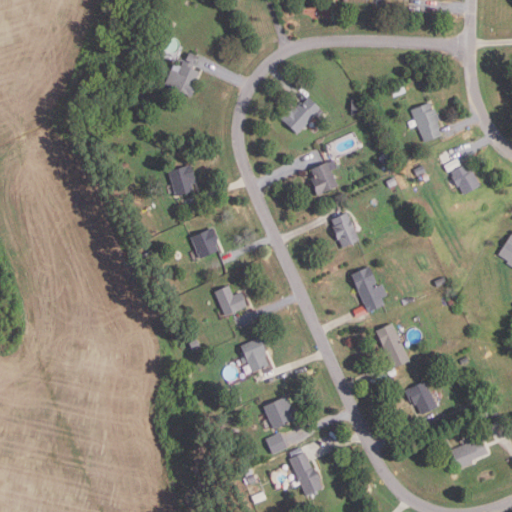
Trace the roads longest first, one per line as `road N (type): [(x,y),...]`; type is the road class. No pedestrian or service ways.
road 1 (residential): [(470,47),(302,44),(260,72),(244,100),(239,133),(253,187),(384,471),(409,498),(437,511),(486,511),(511,501)]
road 2 (residential): [(511,150),(485,123),(475,96),(471,0)]
